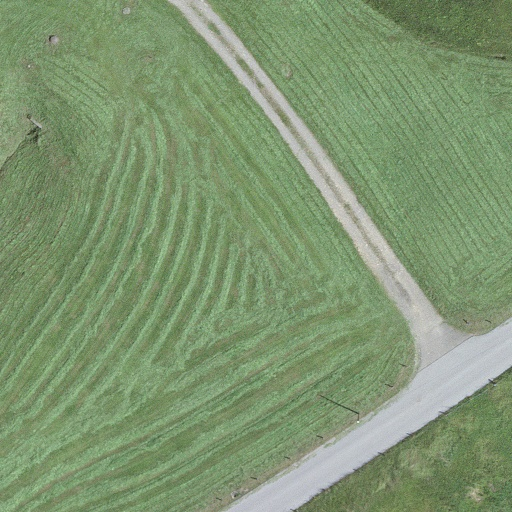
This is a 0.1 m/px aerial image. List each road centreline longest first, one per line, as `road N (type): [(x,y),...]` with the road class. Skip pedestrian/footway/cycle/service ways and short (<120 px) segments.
road 1 (track): [(454,371),(253,55),(203,0)]
road 2 (unclassified): [(252,511),(511,336)]
